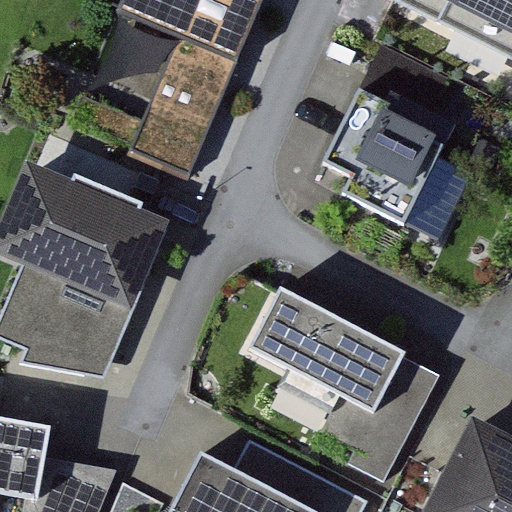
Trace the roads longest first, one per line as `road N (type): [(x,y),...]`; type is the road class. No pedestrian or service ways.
road 1 (residential): [(239,205),(511,343)]
road 2 (residential): [(239,205),(151,415)]
road 3 (residential): [(323,0),(239,205)]
